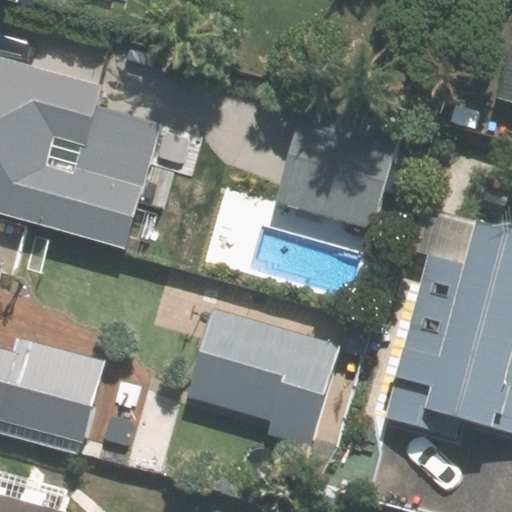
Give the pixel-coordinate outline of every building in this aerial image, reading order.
[(0,0),(71,20),(76,0),(0,0)] [(511,29),(492,101),(511,106),(511,29)] [(0,216),(126,250),(142,191),(49,166),(56,138),(87,147),(103,88),(0,60),(0,216)] [(394,134),(296,109),(270,209),(368,234),(394,134)] [(406,254),(421,257),(378,422),(446,439),(452,418),(511,433),(511,235),(417,211),(406,254)] [(0,420),(80,442),(102,361),(15,338),(11,352),(0,348),(0,289),(7,265),(0,262),(0,420)] [(348,314),(216,279),(181,411),(313,445),(348,314)] [(0,511),(53,511),(57,499),(0,483),(0,511)]
